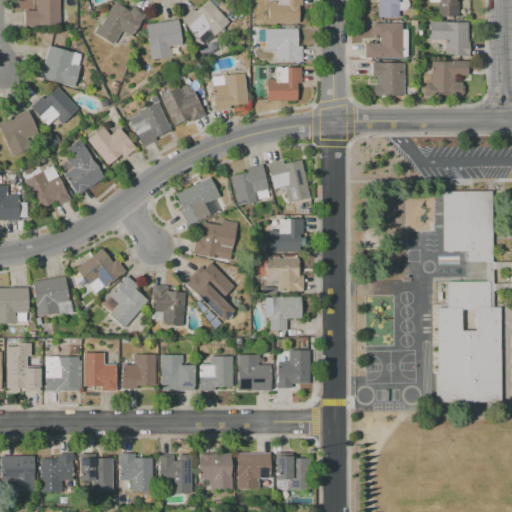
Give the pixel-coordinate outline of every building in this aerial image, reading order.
[(23,26),(23,10),(35,10),(35,0),(58,0),(58,26),(23,26)] [(115,0),(130,9),(132,6),(147,15),(137,33),(133,31),(130,36),(120,31),(112,45),(93,33),(97,26),(99,27),(115,0)] [(180,19),(192,8),(195,10),(205,0),(207,0),(228,22),(204,44),(180,19)] [(267,23),(267,1),(270,1),(270,0),(302,0),(302,5),(298,5),(298,23),(267,23)] [(397,0),(397,17),(377,17),(377,0),(397,0)] [(437,17),(437,3),(429,2),(429,0),(457,0),(457,17),(437,17)] [(220,2),(228,5),(224,12),(217,8),(220,2)] [(144,25),(178,20),(181,44),(171,46),(172,55),(149,59),(144,25)] [(429,21),(467,21),(467,56),(444,56),(444,40),(429,40),(429,21)] [(401,23),(400,30),(405,30),(405,56),(400,56),(400,57),(364,57),(364,43),(373,43),(373,23),(401,23)] [(263,29),(298,29),(298,37),(302,37),(302,61),(275,61),(275,48),(263,48),(263,42),(256,42),(256,30),(263,30),(263,29)] [(48,45),(82,55),(73,88),(39,78),(48,45)] [(430,61),(466,61),(466,76),(458,76),(458,82),(461,82),(461,95),(426,95),(426,84),(430,84),(430,61)] [(402,62),(402,95),(372,95),(372,84),(375,84),(375,77),(370,77),(370,62),(402,62)] [(265,100),(265,79),(274,79),(274,67),(300,67),(300,82),(296,82),(296,100),(265,100)] [(211,77),(243,74),(246,103),(229,105),(229,108),(214,110),(212,92),(211,77)] [(112,81),(118,84),(116,89),(110,87),(112,81)] [(158,95),(176,86),(178,89),(186,85),(190,93),(193,92),(204,114),(191,121),(189,117),(173,125),(158,95)] [(56,86),(78,109),(61,125),(54,118),(46,125),(29,108),(41,96),(43,98),(56,86)] [(148,99),(155,95),(157,100),(150,103),(148,99)] [(156,102),(170,128),(154,137),(155,140),(141,147),(127,120),(137,114),(136,112),(156,102)] [(0,133),(0,122),(27,110),(41,143),(10,157),(0,133)] [(86,140),(102,126),(109,135),(118,128),(135,148),(123,158),(120,154),(107,165),(86,140)] [(48,138),(54,134),(58,141),(53,145),(48,138)] [(102,177),(77,194),(63,174),(71,168),(66,160),(73,155),(67,147),(78,140),(102,177)] [(266,164),(281,160),(282,163),(301,159),(308,188),(285,193),(284,186),(272,188),(266,164)] [(25,178),(51,165),(68,200),(56,206),(54,201),(40,208),(25,178)] [(237,206),(230,176),(247,172),(246,169),(261,166),(268,199),(237,206)] [(209,177),(225,209),(187,228),(179,212),(182,211),(174,195),(209,177)] [(0,221),(0,185),(6,185),(6,195),(17,196),(17,203),(26,203),(26,217),(17,217),(17,221),(0,221)] [(436,307),(444,307),(444,281),(485,281),(484,261),(465,262),(465,251),(441,251),(441,191),(492,191),(493,307),(500,307),(501,401),(434,402),(434,375),(436,375),(436,307)] [(268,252),(268,230),(277,230),(277,218),(302,219),(302,234),(298,234),(298,252),(268,252)] [(237,223),(230,260),(192,253),(194,239),(198,239),(202,223),(219,226),(220,220),(237,223)] [(74,269),(100,248),(111,262),(115,259),(124,271),(94,295),(74,269)] [(264,258),(298,258),(298,276),(302,276),(302,291),(276,291),(276,278),(264,278),(264,258)] [(183,283),(194,272),(197,275),(209,262),(233,286),(209,309),(183,283)] [(125,275),(137,285),(133,289),(147,300),(124,328),(108,315),(117,303),(108,296),(125,275)] [(31,281),(64,276),(70,311),(37,317),(31,281)] [(151,285),(167,286),(167,291),(183,292),(180,324),(160,322),(161,313),(149,311),(151,285)] [(0,288),(27,288),(27,313),(25,313),(25,322),(16,322),(16,323),(0,323),(0,288)] [(264,297),(300,297),(300,318),(285,318),(285,331),(268,331),(268,317),(264,317),(264,297)] [(215,330),(221,325),(226,332),(220,336),(215,330)] [(5,346),(15,346),(15,343),(30,343),(30,356),(27,356),(27,368),(38,368),(38,391),(22,391),(22,388),(5,388),(5,346)] [(276,387),(276,361),(287,362),(287,350),(308,350),(308,384),(290,384),(290,387),(276,387)] [(82,353),(103,353),(103,364),(115,364),(115,391),(100,391),(100,387),(81,387),(82,353)] [(121,389),(121,364),(131,364),(131,355),(153,355),(153,389),(121,389)] [(159,355),(181,355),(181,364),(192,364),(192,391),(158,390),(159,355)] [(235,355),(258,355),(258,365),(270,365),(270,390),(235,390),(235,355)] [(198,390),(198,364),(209,364),(209,356),(231,356),(231,387),(212,387),(212,390),(198,390)] [(44,392),(44,357),(77,357),(77,392),(44,392)] [(236,453),(269,453),(269,478),(257,478),(257,488),(236,488),(236,453)] [(39,458),(56,458),(56,454),(71,454),(71,484),(60,484),(60,492),(39,492),(39,458)] [(117,454),(133,454),(133,458),(151,458),(151,492),(130,492),(130,480),(117,480),(117,454)] [(157,455),(172,455),(172,461),(177,461),(177,455),(190,455),(190,493),(167,493),(167,482),(157,482),(157,455)] [(198,455),(230,455),(230,489),(208,489),(208,479),(198,479),(198,455)] [(0,456),(33,456),(33,491),(11,491),(11,481),(0,481),(0,456)] [(275,457),(291,457),(291,458),(307,458),(307,489),(286,489),(287,480),(275,480),(275,457)] [(78,458),(111,458),(111,492),(91,492),(91,480),(78,480),(78,458)]
